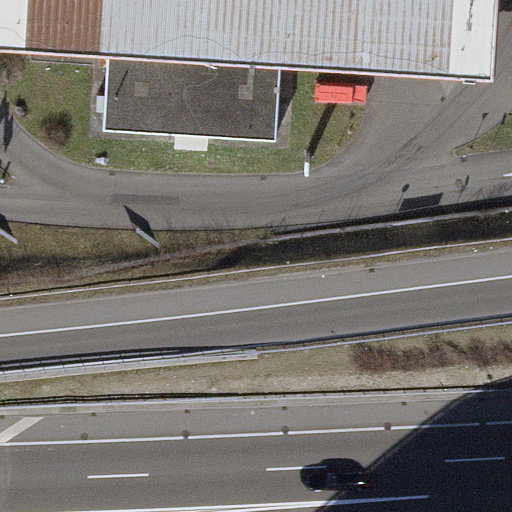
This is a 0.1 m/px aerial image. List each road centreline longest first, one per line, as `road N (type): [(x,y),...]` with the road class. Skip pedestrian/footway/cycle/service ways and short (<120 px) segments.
road 1 (motorway): [(511,297),(0,352)]
road 2 (motorway): [(511,175),(342,198),(0,202)]
road 3 (motorway): [(511,461),(421,456),(0,476)]
